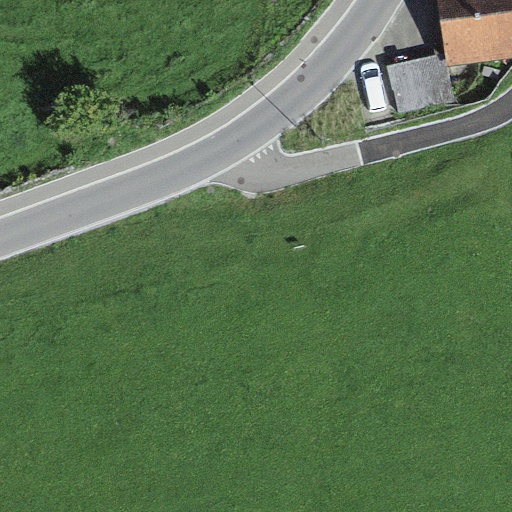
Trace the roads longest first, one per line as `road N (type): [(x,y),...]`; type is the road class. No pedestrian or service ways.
road 1 (residential): [(220,149),(239,167),(268,172),(391,149),(511,110)]
road 2 (unclassified): [(0,235),(220,149)]
road 3 (unclassified): [(220,149),(302,95),(383,0)]
